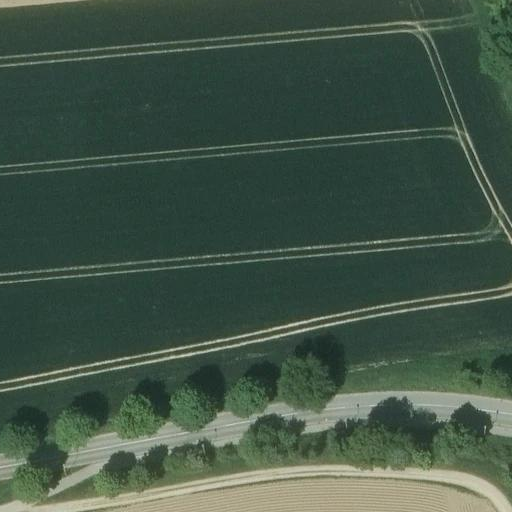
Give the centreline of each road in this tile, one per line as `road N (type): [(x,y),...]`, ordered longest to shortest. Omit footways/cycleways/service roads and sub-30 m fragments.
road 1 (secondary): [(0,467),(326,407),(451,404),(511,414)]
road 2 (track): [(24,511),(320,472),(449,476),(496,497),(505,511)]
